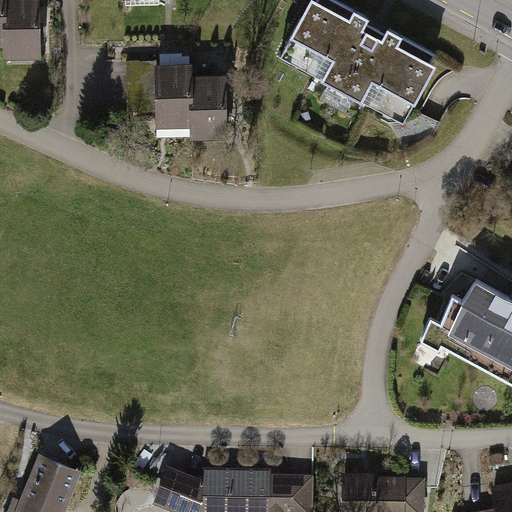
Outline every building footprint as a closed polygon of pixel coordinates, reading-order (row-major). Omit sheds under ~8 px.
[(0,0),(0,48),(9,48),(8,0),(0,0)] [(45,0),(8,0),(9,48),(9,60),(47,59),(45,0)] [(370,106),(405,125),(444,55),(345,0),(318,0),(286,59),(332,85),(326,95),(353,109),(358,100),(370,106)] [(196,77),(196,63),(159,64),(160,113),(160,126),(197,126),(196,77)] [(160,113),(159,64),(128,64),(130,113),(160,113)] [(235,76),(196,77),(197,126),(197,139),(236,138),(235,76)] [(511,384),(511,301),(473,280),(460,301),(450,296),(439,323),(429,318),(420,339),(437,348),(439,344),(511,384)] [(70,511),(87,469),(43,452),(25,499),(17,496),(10,511),(70,511)] [(247,511),(246,467),(206,466),(206,476),(171,463),(160,503),(186,511),(247,511)] [(278,467),(246,467),(247,511),(317,511),(317,474),(278,475),(278,467)] [(429,477),(347,474),(346,511),(432,511),(434,493),(428,493),(429,477)] [(511,511),(511,482),(496,486),(501,511),(511,511)]
